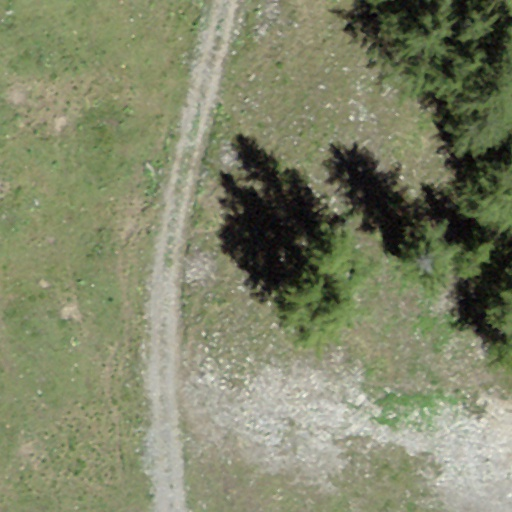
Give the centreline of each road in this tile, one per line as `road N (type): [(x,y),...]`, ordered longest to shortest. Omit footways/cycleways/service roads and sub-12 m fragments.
road 1 (track): [(226,0),(163,260)]
road 2 (track): [(170,511),(163,260)]
